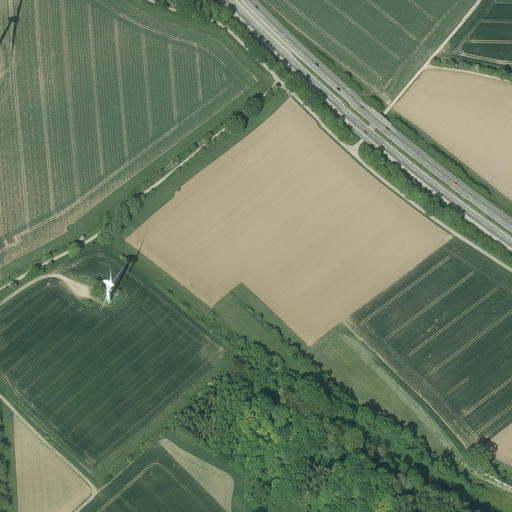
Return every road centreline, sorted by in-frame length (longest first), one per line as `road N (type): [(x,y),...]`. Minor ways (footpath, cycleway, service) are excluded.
road 1 (motorway): [(226,0),(378,143),(511,244)]
road 2 (motorway): [(511,229),(367,117),(243,0)]
road 3 (unclassified): [(0,290),(156,188),(279,83)]
road 4 (unclassified): [(351,152),(480,0)]
road 5 (unclassified): [(351,152),(511,270)]
road 6 (unclassified): [(279,83),(219,26),(144,0)]
road 7 (track): [(97,490),(0,397)]
